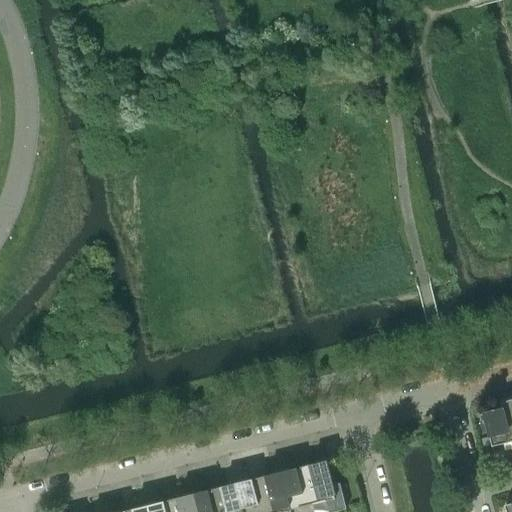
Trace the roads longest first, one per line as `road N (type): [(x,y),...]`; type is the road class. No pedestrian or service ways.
road 1 (residential): [(358,411),(21,497)]
road 2 (residential): [(472,494),(447,388),(358,411)]
